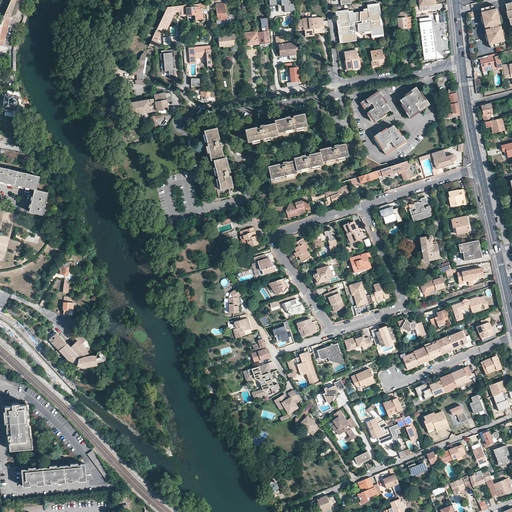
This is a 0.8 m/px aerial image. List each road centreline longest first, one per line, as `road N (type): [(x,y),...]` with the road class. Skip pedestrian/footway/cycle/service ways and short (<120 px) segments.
road 1 (residential): [(511,416),(277,511)]
road 2 (residential): [(362,206),(277,239),(332,331)]
road 3 (secondary): [(511,310),(479,168)]
road 4 (residential): [(511,337),(389,378)]
road 5 (residential): [(461,63),(338,83)]
road 6 (residential): [(479,168),(362,206)]
